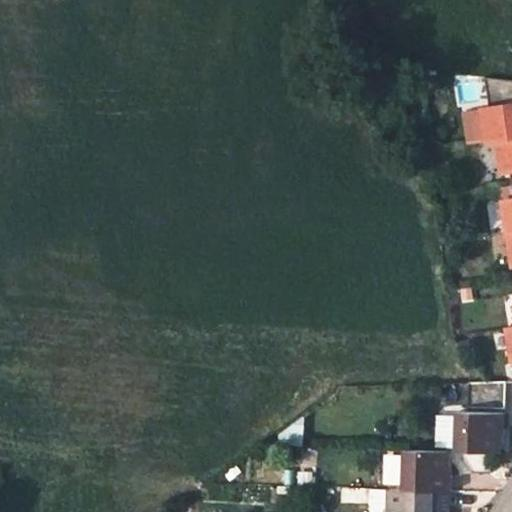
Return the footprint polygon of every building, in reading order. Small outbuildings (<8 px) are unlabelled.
[(511,78),(484,75),(490,106),(483,108),(489,139),(499,138),(511,135),(511,78)] [(511,135),(499,138),(505,170),(511,169),(511,175),(511,135)] [(506,381),(459,383),(458,406),(506,407),(506,381)] [(506,413),(458,412),(457,451),(498,452),(499,433),(505,433),(506,413)] [(447,451),(404,449),(402,489),(438,490),(452,490),(453,471),(447,470),(447,451)] [(297,486),(312,486),(313,471),(297,470),(297,486)] [(281,495),(297,495),(297,486),(281,485),(281,495)] [(388,511),(389,489),(369,488),(368,511),(388,511)] [(402,489),(389,489),(388,511),(431,511),(432,511),(438,511),(438,490),(402,489)]
